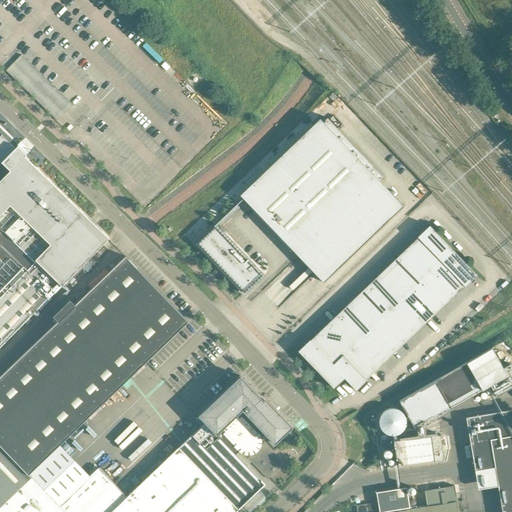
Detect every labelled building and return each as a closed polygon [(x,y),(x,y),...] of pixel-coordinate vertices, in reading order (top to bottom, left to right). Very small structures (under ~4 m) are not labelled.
[(21,54),(6,69),(57,121),(73,104),(21,54)] [(372,187),(379,180),(383,176),(327,117),(323,121),(320,118),(240,195),(243,198),(298,256),(323,282),(403,206),(403,205),(402,206),(401,204),(394,210),(372,187)] [(0,346),(61,285),(62,286),(108,238),(109,237),(108,236),(96,225),(90,219),(81,211),(25,156),(27,154),(18,145),(15,148),(2,135),(0,136),(0,163),(2,162),(11,170),(0,181),(0,346)] [(256,266),(216,224),(196,243),(233,283),(234,283),(240,290),(248,283),(249,284),(254,279),(253,278),(260,271),(256,266)] [(367,379),(464,286),(465,286),(477,275),(430,225),(417,237),(418,237),(311,340),(310,339),(298,351),(334,388),(344,378),(356,390),(367,379)] [(188,321),(125,256),(75,304),(70,299),(53,316),(58,321),(0,375),(0,511),(234,511),(264,484),(233,450),(236,447),(239,450),(238,451),(239,450),(243,453),(243,454),(244,453),(249,454),(249,455),(250,455),(250,454),(254,452),(255,454),(255,453),(255,452),(258,449),(260,449),(259,448),(260,443),(262,444),(262,443),(261,443),(260,438),(262,438),(261,437),(260,437),(258,433),(261,430),(274,444),(292,427),(277,411),(275,412),(240,375),(198,415),(204,422),(127,496),(99,467),(59,505),(31,476),(29,474),(188,321)] [(37,328),(19,344),(24,349),(41,333),(37,328)] [(506,374),(489,383),(496,395),(511,385),(511,363),(510,362),(502,367),(506,374)] [(394,438),(406,418),(386,406),(373,426),(394,438)] [(511,409),(466,417),(467,426),(469,437),(471,448),(491,445),(492,450),(495,469),(511,466),(511,409)] [(392,465),(440,461),(438,434),(423,435),(422,429),(415,430),(415,438),(380,441),(382,465),(392,464),(392,465)] [(365,504),(356,505),(357,508),(357,511),(459,511),(455,485),(425,489),(427,505),(410,508),(406,487),(386,490),(376,492),(378,502),(365,504)] [(252,511),(267,498),(260,490),(237,511),(252,511)]
